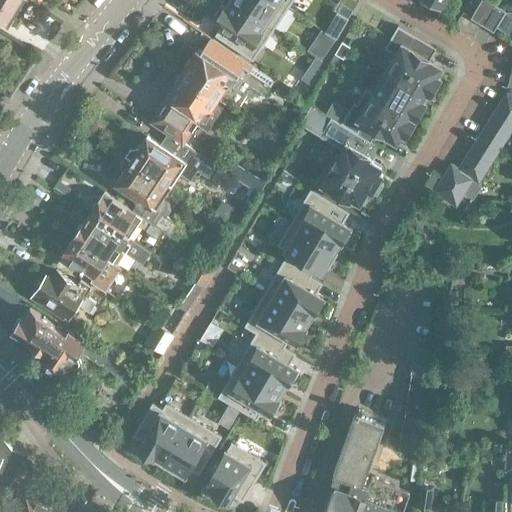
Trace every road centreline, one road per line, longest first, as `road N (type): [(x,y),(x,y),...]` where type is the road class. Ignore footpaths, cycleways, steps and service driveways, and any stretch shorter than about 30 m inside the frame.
road 1 (residential): [(394,0),(488,51),(400,193),(272,511)]
road 2 (primary): [(155,511),(98,469),(0,365)]
road 3 (residential): [(0,165),(124,0)]
